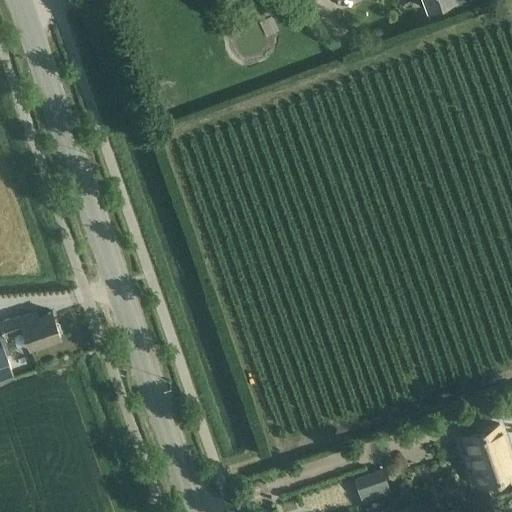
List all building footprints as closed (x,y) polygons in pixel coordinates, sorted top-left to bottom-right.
[(418,0),(419,3),(423,5),(426,4),(428,9),(446,2),(451,0),(453,0),(455,4),(466,0),(418,0)] [(330,44),(337,37),(317,15),(309,22),(330,44)] [(30,347),(43,342),(62,336),(53,311),(38,316),(36,310),(15,318),(14,316),(0,320),(0,322),(4,336),(24,329),(30,347)] [(0,347),(0,381),(15,376),(7,353),(4,346),(3,346),(0,347)] [(511,459),(500,424),(465,435),(471,453),(466,455),(469,465),(475,463),(481,482),(487,480),(491,490),(495,492),(511,487),(511,485),(511,479),(509,470),(511,468),(511,459)] [(389,485),(384,470),(357,478),(361,494),(389,485)] [(356,500),(359,511),(362,511),(391,504),(387,491),(356,500)]
